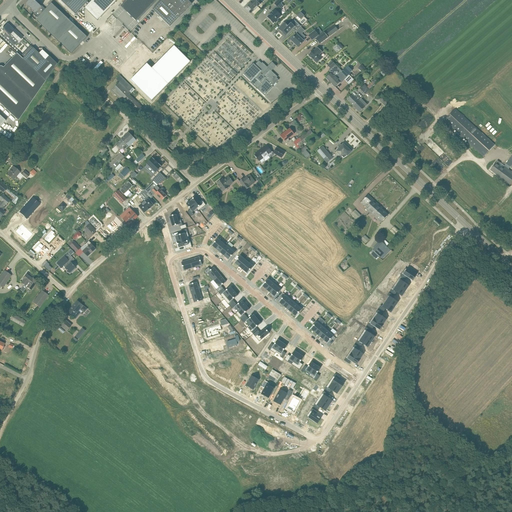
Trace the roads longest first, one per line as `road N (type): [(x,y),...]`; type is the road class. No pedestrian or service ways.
road 1 (residential): [(362,376),(318,440),(204,379),(167,259),(173,256)]
road 2 (residential): [(173,256),(202,249),(362,376)]
road 3 (tertiary): [(466,224),(320,88)]
road 4 (residential): [(466,224),(362,376)]
road 5 (unclassified): [(195,184),(73,67)]
road 6 (unclassified): [(195,184),(320,88)]
road 7 (unclassified): [(0,426),(68,293)]
road 8 (tertiary): [(320,88),(227,0)]
road 9 (unclassified): [(68,293),(161,210)]
road 10 (unclassified): [(0,161),(65,65),(73,67)]
